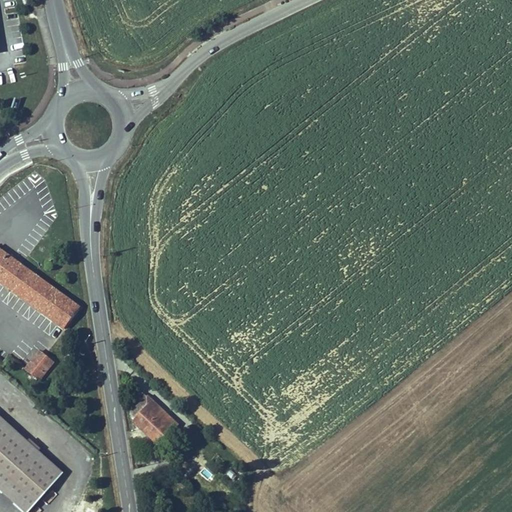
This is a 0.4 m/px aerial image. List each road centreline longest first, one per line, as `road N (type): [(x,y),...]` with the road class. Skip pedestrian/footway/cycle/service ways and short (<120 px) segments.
road 1 (primary): [(91,157),(90,239),(131,511)]
road 2 (unclassified): [(121,109),(299,0)]
